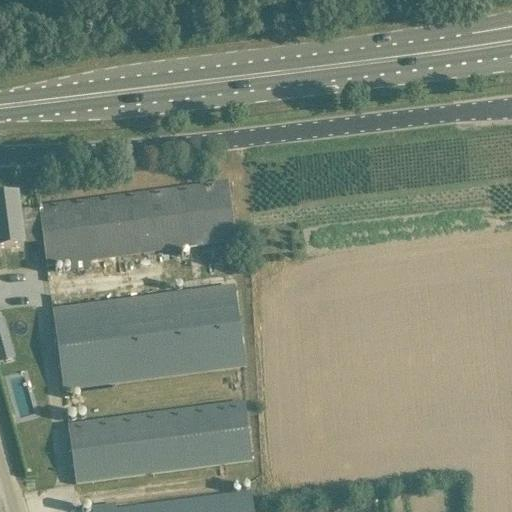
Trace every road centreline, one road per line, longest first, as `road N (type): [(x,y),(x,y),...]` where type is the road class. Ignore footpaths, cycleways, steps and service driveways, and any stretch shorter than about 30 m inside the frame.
road 1 (unclassified): [(511,108),(144,151),(0,156)]
road 2 (primary): [(0,107),(440,54)]
